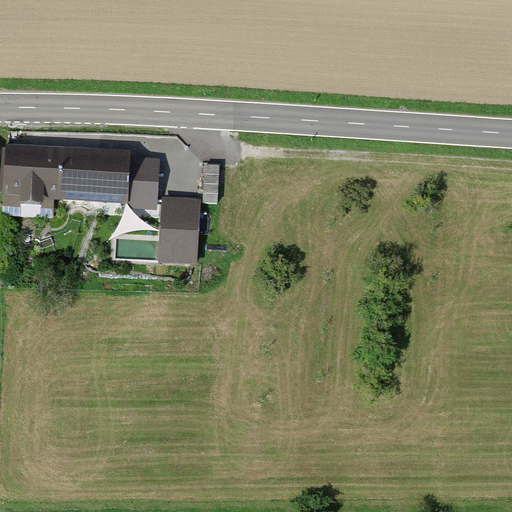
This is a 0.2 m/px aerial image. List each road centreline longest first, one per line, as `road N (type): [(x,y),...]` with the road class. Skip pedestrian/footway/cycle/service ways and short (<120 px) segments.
road 1 (primary): [(511,134),(0,107)]
road 2 (track): [(511,166),(234,147),(203,141),(184,114)]
